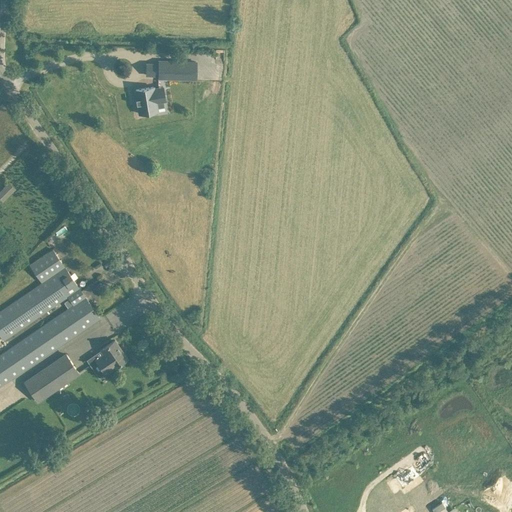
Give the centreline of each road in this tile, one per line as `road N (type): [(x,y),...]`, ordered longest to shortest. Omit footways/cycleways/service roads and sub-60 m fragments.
road 1 (unclassified): [(302,511),(247,411),(160,314),(0,69)]
road 2 (track): [(267,441),(439,206)]
